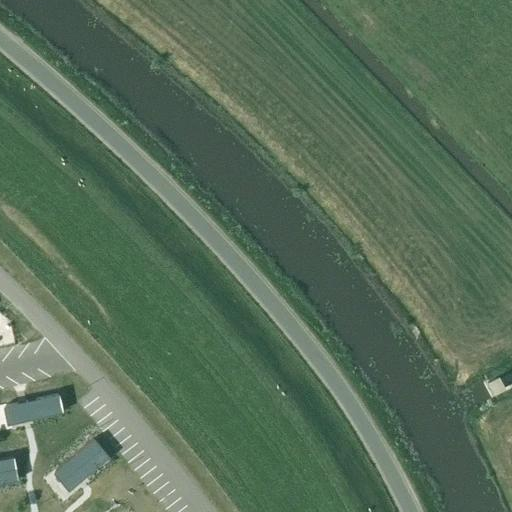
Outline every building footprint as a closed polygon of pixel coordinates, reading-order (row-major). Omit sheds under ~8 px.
[(0,351),(0,368),(4,375),(22,364),(10,345),(0,351)] [(32,376),(17,388),(31,406),(46,393),(32,376)] [(494,393),(504,387),(498,377),(488,382),(487,383),(492,393),(494,393)] [(38,416),(46,429),(68,414),(60,402),(38,416)] [(89,431),(72,438),(81,461),(98,453),(89,431)] [(8,493),(27,506),(35,495),(15,482),(8,493)]
